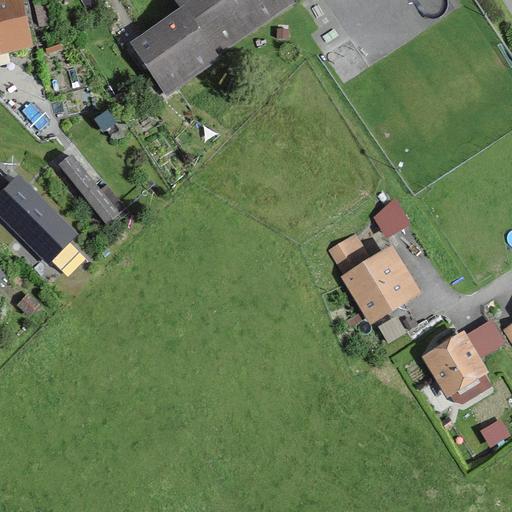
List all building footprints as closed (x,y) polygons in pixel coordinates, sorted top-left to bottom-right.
[(216,59),(213,55),(290,3),(288,0),(181,0),(177,3),(184,14),(134,48),(155,80),(142,89),(151,102),(216,59)] [(0,63),(8,61),(5,45),(24,41),(16,3),(0,6),(0,63)] [(59,165),(106,224),(117,214),(71,156),(59,165)] [(0,214),(48,263),(75,236),(18,179),(0,197),(0,214)] [(405,203),(381,217),(394,239),(419,225),(405,203)] [(351,241),(333,252),(372,317),(413,291),(391,255),(368,269),(351,241)] [(474,325),(481,352),(506,346),(499,318),(474,325)] [(483,372),(462,338),(428,359),(455,403),(463,405),(481,394),(472,379),(483,372)]
